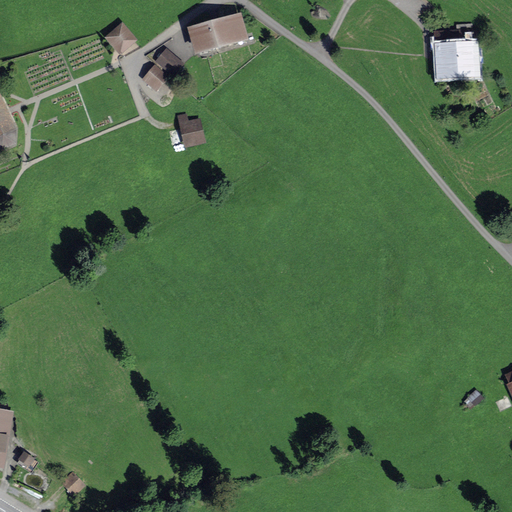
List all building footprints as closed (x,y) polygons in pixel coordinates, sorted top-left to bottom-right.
[(249,37),(241,11),(186,28),(194,54),(249,37)] [(110,35),(105,39),(120,56),(137,40),(122,24),(110,35)] [(182,63),(168,49),(156,62),(171,75),(182,63)] [(471,55),(428,60),(432,96),(475,92),(471,55)] [(155,64),(141,78),(154,90),(167,77),(155,64)] [(0,147),(2,149),(14,143),(15,130),(0,98),(0,147)] [(187,112),(177,115),(185,148),(205,143),(199,119),(189,121),(187,112)] [(511,398),(500,404),(511,429),(511,398)] [(460,413),(467,421),(477,413),(470,404),(460,413)] [(11,410),(0,408),(0,466),(2,467),(11,410)] [(24,452),(19,461),(28,467),(34,458),(24,452)] [(71,471),(60,482),(73,495),(84,483),(71,471)]
